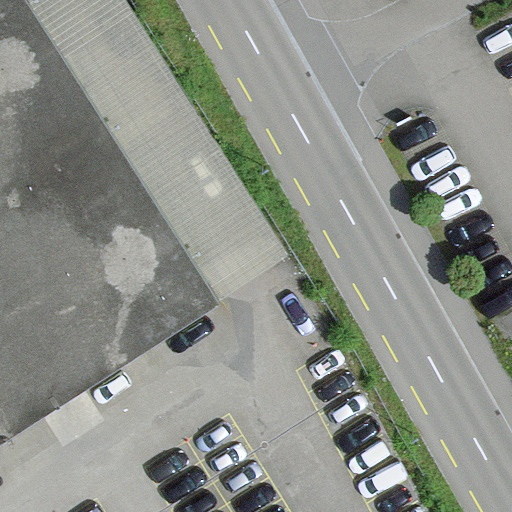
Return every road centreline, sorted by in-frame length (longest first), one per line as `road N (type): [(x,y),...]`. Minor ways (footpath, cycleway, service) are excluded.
road 1 (tertiary): [(285,86),(511,497)]
road 2 (residential): [(285,86),(447,0)]
